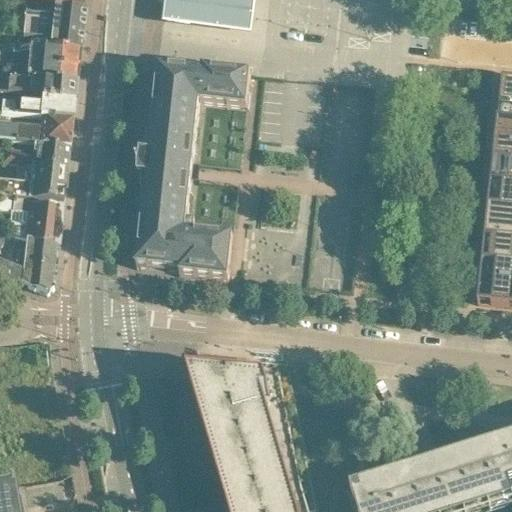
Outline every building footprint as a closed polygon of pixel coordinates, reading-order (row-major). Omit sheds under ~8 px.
[(83,7),(83,0),(23,0),(23,4),(82,10),(82,9),(83,7)] [(168,0),(165,25),(255,36),(259,0),(168,0)] [(23,30),(82,35),(85,14),(82,14),(53,10),(29,10),(29,18),(5,14),(2,28),(23,30)] [(80,55),(82,35),(23,30),(22,41),(49,44),(48,52),(79,55),(80,55)] [(0,81),(75,89),(79,55),(48,52),(0,48),(0,81)] [(247,112),(250,80),(251,78),(251,77),(202,72),(202,75),(157,71),(149,144),(148,143),(146,159),(141,158),(139,181),(144,182),(142,197),(144,197),(136,270),(180,275),(179,278),(228,284),(234,229),(187,223),(200,107),(206,108),(247,112)] [(511,80),(502,79),(499,109),(511,110),(511,80)] [(41,102),(74,105),(75,89),(0,81),(0,94),(42,98),(41,102)] [(72,122),(74,105),(41,102),(40,109),(1,106),(0,115),(0,116),(37,120),(72,123),(73,122),(72,122)] [(511,110),(499,109),(496,139),(511,140),(511,110)] [(0,142),(37,146),(69,149),(72,123),(37,120),(36,131),(28,130),(15,128),(14,129),(0,128),(0,142)] [(511,140),(496,139),(493,163),(511,164),(511,140)] [(67,172),(69,149),(37,146),(35,159),(19,157),(19,153),(3,152),(2,166),(33,169),(67,172)] [(511,164),(493,163),(491,187),(511,189),(511,164)] [(0,200),(10,201),(63,206),(67,172),(34,169),(33,169),(32,179),(26,179),(25,187),(11,186),(0,184),(0,200)] [(354,177),(353,185),(351,200),(350,210),(360,211),(362,211),(365,178),(364,178),(354,177)] [(511,189),(491,187),(488,211),(511,213),(511,189)] [(10,239),(27,243),(58,251),(63,206),(10,201),(0,200),(0,213),(13,215),(12,228),(10,239)] [(511,213),(488,211),(485,240),(511,243),(511,213)] [(0,235),(0,278),(47,298),(53,292),(58,251),(27,243),(26,255),(19,254),(17,273),(0,265),(0,252),(6,238),(0,235)] [(511,243),(485,240),(482,264),(496,266),(511,267),(511,243)] [(491,308),(511,310),(511,267),(496,266),(491,308)] [(0,419),(7,418),(19,484),(68,475),(65,463),(60,464),(49,404),(39,406),(34,374),(40,373),(36,347),(0,356),(0,419)] [(315,511),(291,384),(287,368),(201,360),(201,362),(203,363),(201,378),(188,377),(227,511),(315,511)] [(305,369),(287,368),(291,384),(306,380),(306,382),(307,382),(308,381),(305,370),(305,369)] [(511,440),(509,442),(487,449),(479,451),(463,456),(456,459),(443,462),(432,466),(414,471),(407,474),(391,479),(383,481),(376,483),(371,485),(356,490),(350,491),(354,504),(356,511),(503,511),(507,511),(511,509),(511,495),(509,487),(511,486),(511,440)] [(0,511),(17,511),(16,505),(13,504),(11,489),(0,491),(0,511)]
